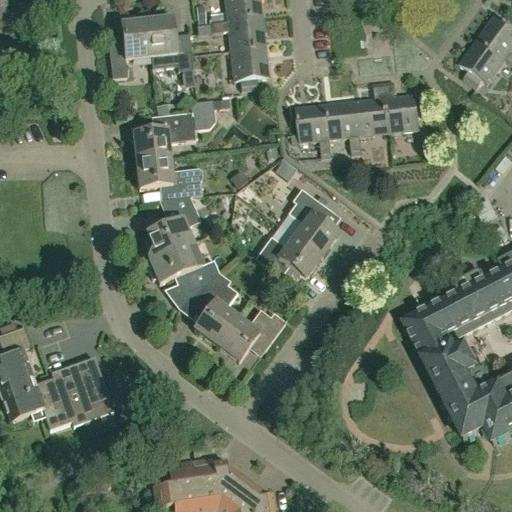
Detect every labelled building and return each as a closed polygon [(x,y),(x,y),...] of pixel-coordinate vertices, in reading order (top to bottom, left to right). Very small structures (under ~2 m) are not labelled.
[(0,0),(0,28),(9,27),(6,0),(0,0)] [(223,0),(226,26),(261,22),(258,0),(223,0)] [(511,32),(494,20),(477,44),(505,64),(511,69),(511,57),(511,56),(511,54),(511,32)] [(261,22),(226,26),(209,28),(210,37),(227,36),(230,56),(265,52),(261,22)] [(175,47),(172,23),(146,26),(150,62),(152,74),(177,71),(178,76),(192,74),(189,46),(175,47)] [(150,62),(146,26),(120,29),(123,53),(108,55),(112,84),(133,81),(132,72),(126,73),(125,65),(150,62)] [(487,89),(505,64),(477,44),(459,68),(468,75),(463,83),(476,93),(481,86),(487,89)] [(268,82),(265,52),(230,56),(233,86),(240,85),(241,95),(257,93),(256,83),(268,82)] [(394,86),(384,87),(389,137),(420,134),(416,99),(396,101),(394,86)] [(389,137),(384,87),(373,89),(375,104),(356,106),(360,141),(389,137)] [(195,145),(194,135),(209,133),(214,126),(213,114),(229,112),(228,104),(196,108),(191,114),(191,118),(151,122),(153,136),(133,138),(136,166),(169,162),(168,148),(195,145)] [(360,141),(356,106),(327,109),(331,144),(350,142),(352,159),(362,158),(360,141)] [(331,144),(327,109),(295,113),(299,147),(320,145),(322,162),(332,161),(331,144)] [(199,173),(189,175),(171,176),(169,162),(136,166),(139,194),(159,191),(161,205),(189,202),(201,201),(200,187),(202,183),(202,176),(199,173)] [(303,229),(294,241),(321,261),(338,238),(317,223),(325,212),(301,194),(293,206),(296,208),(288,218),(303,229)] [(200,227),(189,202),(161,205),(170,228),(147,238),(157,261),(192,247),(186,233),(200,227)] [(305,283),(321,261),(294,241),(286,252),(271,242),(254,264),(280,283),(289,271),(305,283)] [(209,267),(202,270),(192,247),(157,261),(149,265),(159,289),(182,280),(191,300),(193,301),(215,281),(209,267)] [(511,255),(496,263),(502,274),(483,283),(479,275),(475,275),(455,285),(454,290),(457,297),(403,326),(463,443),(484,432),(492,447),(511,436),(511,255)] [(219,278),(215,281),(193,301),(209,313),(194,333),(217,350),(237,322),(225,313),(237,297),(227,290),(230,286),(219,278)] [(248,330),(237,322),(217,350),(239,366),(254,346),(265,354),(285,327),(273,318),(270,322),(260,314),(248,330)] [(43,415),(34,388),(23,355),(33,351),(26,332),(0,341),(0,354),(3,362),(0,362),(0,390),(12,426),(43,415)] [(113,418),(97,372),(94,363),(76,378),(77,382),(72,384),(68,372),(51,378),(52,381),(34,388),(43,415),(50,435),(73,428),(74,432),(113,418)] [(217,511),(226,467),(212,469),(211,462),(181,467),(182,474),(169,476),(171,489),(153,491),(156,511),(161,511),(173,510),(173,511),(217,511)] [(273,511),(271,500),(226,467),(217,511),(273,511)]
